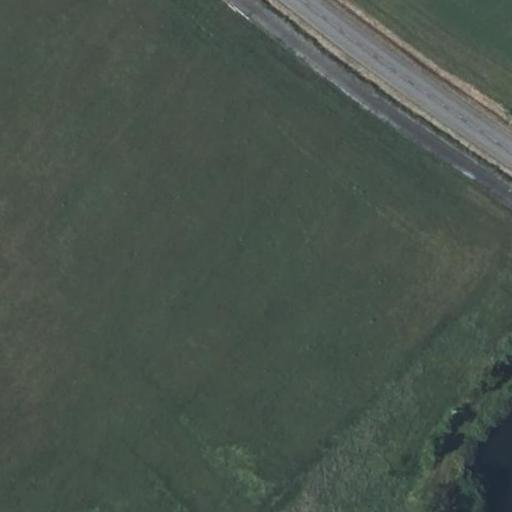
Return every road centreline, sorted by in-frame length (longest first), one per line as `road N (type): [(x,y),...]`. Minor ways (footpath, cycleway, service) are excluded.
road 1 (tertiary): [(302,0),(511,151)]
road 2 (track): [(418,511),(452,445),(511,375)]
